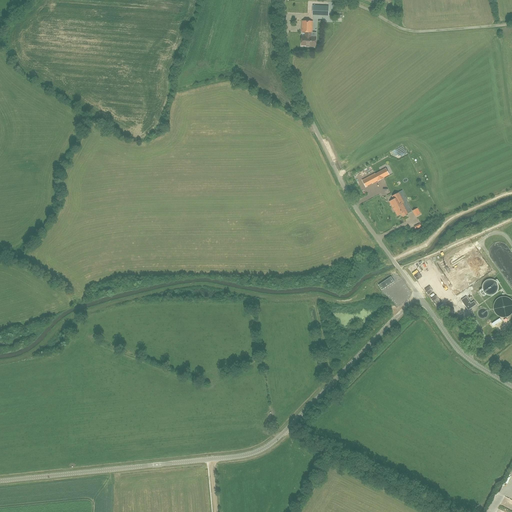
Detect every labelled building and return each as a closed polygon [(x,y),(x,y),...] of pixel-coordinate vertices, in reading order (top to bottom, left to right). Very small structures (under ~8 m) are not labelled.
[(313,14),(323,14),(323,6),(313,6),(313,14)] [(302,32),(306,32),(308,33),(311,33),(312,33),(312,22),(302,21),(302,32)] [(311,33),(308,33),(306,32),(305,37),(302,37),(301,45),(310,46),(310,47),(316,47),(316,37),(311,37),(311,33)] [(366,187),(367,186),(366,185),(372,182),(372,183),(375,182),(378,180),(378,181),(379,181),(381,180),(381,179),(383,178),(384,178),(383,177),(389,174),(386,169),(375,175),(375,174),(369,177),(362,180),(366,187)] [(403,216),(408,213),(405,208),(402,204),(404,203),(398,193),(392,196),(394,199),(390,202),(393,208),(393,209),(394,208),(398,215),(401,213),(403,216)] [(372,202),(379,218),(390,214),(383,197),(372,202)] [(361,205),(365,214),(370,212),(366,202),(361,205)] [(469,278),(483,277),(483,274),(487,274),(487,260),(473,261),(473,266),(471,266),(471,269),(468,269),(469,278)] [(394,282),(391,277),(378,285),(382,290),(394,282)] [(461,300),(468,310),(476,305),(474,301),(471,303),(466,297),(461,300)]
